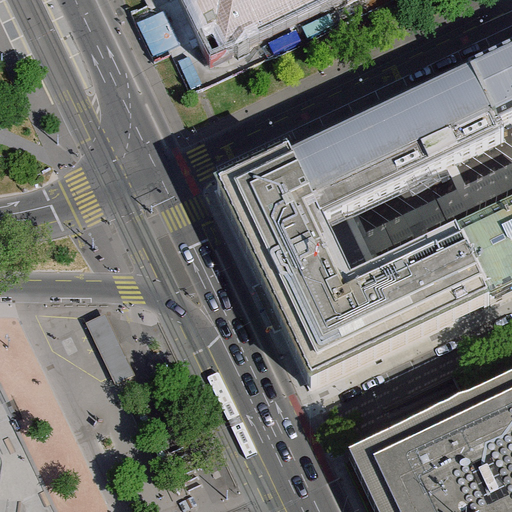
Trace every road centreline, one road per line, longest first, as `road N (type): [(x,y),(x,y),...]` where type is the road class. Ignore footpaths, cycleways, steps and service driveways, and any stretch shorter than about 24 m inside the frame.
road 1 (tertiary): [(165,177),(511,13)]
road 2 (tertiary): [(246,358),(169,303),(138,292),(0,288)]
road 3 (residential): [(287,443),(511,333)]
road 4 (secondary): [(246,358),(165,177)]
road 5 (secondary): [(165,177),(82,0)]
road 6 (secondary): [(0,225),(165,177)]
